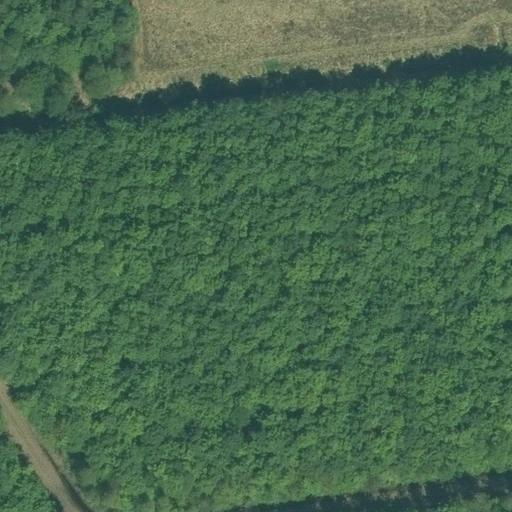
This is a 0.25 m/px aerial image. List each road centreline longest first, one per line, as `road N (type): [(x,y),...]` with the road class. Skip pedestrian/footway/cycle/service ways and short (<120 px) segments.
road 1 (track): [(511,90),(0,158)]
road 2 (track): [(511,472),(244,511)]
